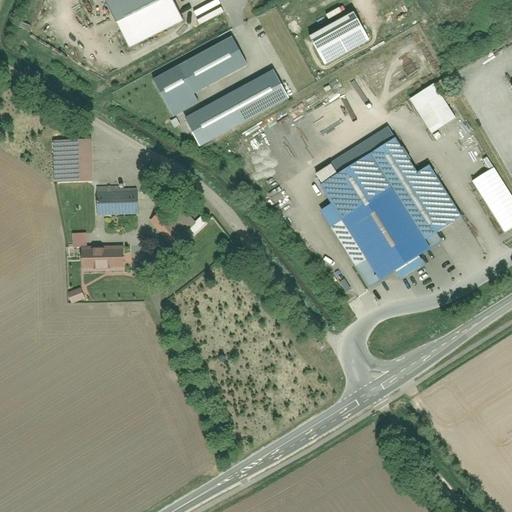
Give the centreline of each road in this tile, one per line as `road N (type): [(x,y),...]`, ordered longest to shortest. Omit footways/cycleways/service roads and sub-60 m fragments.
road 1 (unclassified): [(203,188),(0,64)]
road 2 (tertiary): [(177,511),(365,392)]
road 3 (track): [(338,356),(203,188)]
road 4 (tertiary): [(365,392),(511,301)]
road 5 (track): [(466,511),(365,392)]
